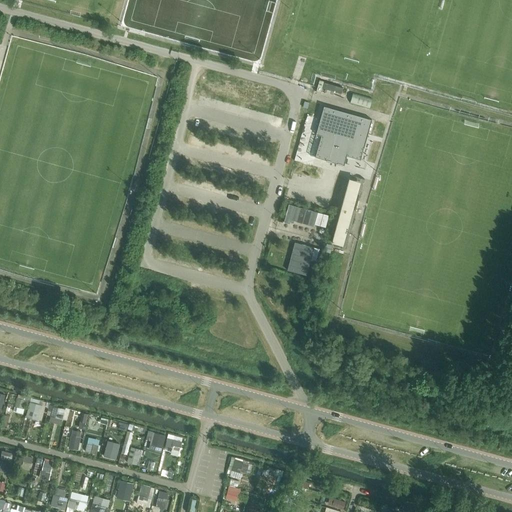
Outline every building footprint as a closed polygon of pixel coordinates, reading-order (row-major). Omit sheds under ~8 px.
[(272,112),(278,88),(218,73),(215,84),(209,83),(205,96),(272,112)] [(326,82),(324,87),(341,92),(343,86),(326,82)] [(353,93),(350,103),(369,108),(372,99),(366,97),(353,93)] [(324,106),(316,134),(329,138),(324,159),(344,165),(346,156),(360,160),(371,119),(324,106)] [(347,246),(362,179),(348,176),(332,243),(347,246)] [(328,215),(289,204),(284,222),(289,224),(290,220),(313,226),(314,224),(325,227),(328,215)] [(316,261),(319,249),(294,242),(287,270),(306,275),(310,259),(316,261)] [(25,396),(15,393),(13,402),(22,405),(25,396)] [(26,416),(42,420),(46,404),(30,401),(26,416)] [(61,405),(51,403),(48,412),(58,415),(61,405)] [(121,421),(119,428),(128,430),(130,424),(121,421)] [(176,436),(166,433),(164,442),(174,445),(176,436)] [(78,437),(69,434),(66,444),(75,446),(78,437)] [(89,436),(86,450),(97,453),(101,439),(89,436)] [(115,447),(106,444),(103,454),(112,457),(115,447)] [(131,447),(127,462),(140,464),(143,449),(131,447)] [(11,453),(2,450),(0,458),(0,460),(9,462),(11,453)] [(30,470),(34,457),(26,454),(22,468),(30,470)] [(231,476),(241,478),(244,460),(234,458),(231,476)] [(53,464),(42,461),(39,470),(50,474),(53,464)] [(137,503),(150,506),(155,486),(142,483),(137,503)] [(238,500),(240,487),(229,485),(226,498),(238,500)] [(52,502),(67,506),(69,497),(65,496),(67,489),(56,486),(52,502)] [(166,493),(157,491),(155,499),(163,501),(166,493)] [(82,499),(73,497),(70,507),(79,509),(82,499)] [(334,499),(332,506),(344,510),(346,502),(334,499)]
